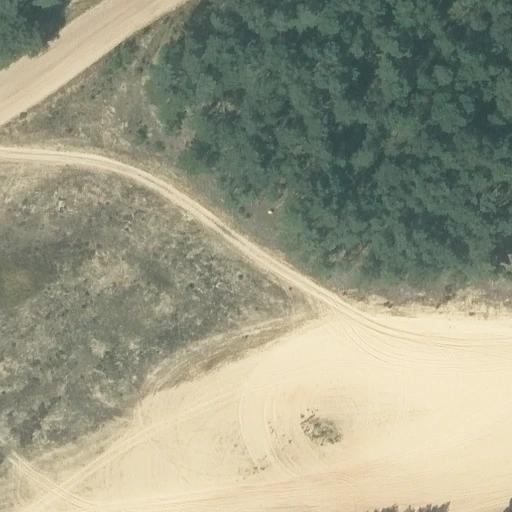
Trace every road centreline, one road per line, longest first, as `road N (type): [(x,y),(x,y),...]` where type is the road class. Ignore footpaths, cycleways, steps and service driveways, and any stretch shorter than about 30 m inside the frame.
road 1 (track): [(511,416),(87,511)]
road 2 (track): [(0,93),(138,0)]
